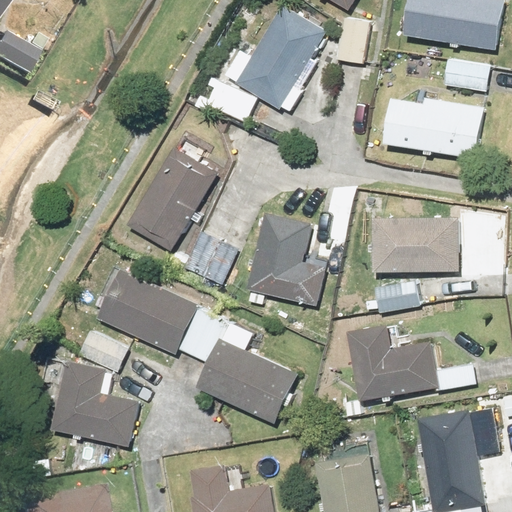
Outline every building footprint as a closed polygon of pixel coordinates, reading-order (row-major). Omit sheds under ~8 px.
[(283,103),(326,20),(287,0),(280,0),(239,80),(283,103)] [(505,0),(405,0),(401,23),(498,42),(505,0)] [(366,56),(372,16),(343,11),(336,51),(366,56)] [(0,28),(0,56),(18,67),(31,47),(0,28)] [(492,59),(445,52),(441,78),(488,85),(492,59)] [(255,93),(217,73),(205,98),(243,117),(255,93)] [(483,103),(390,91),(384,135),(477,147),(483,103)] [(219,159),(179,135),(129,216),(169,240),(219,159)] [(313,216),(266,206),(246,293),(261,296),(263,286),(316,298),(327,248),(306,243),(313,216)] [(458,211),(374,210),(374,260),(458,261),(458,211)] [(201,222),(188,251),(173,244),(167,258),(182,265),(185,259),(224,277),(241,240),(201,222)] [(125,260),(101,308),(176,345),(199,296),(125,260)] [(413,275),(376,279),(379,304),(416,300),(413,275)] [(389,318),(352,322),(359,390),(437,381),(432,330),(391,335),(389,318)] [(127,343),(90,327),(80,351),(117,367),(127,343)] [(226,338),(205,384),(280,418),(302,372),(226,338)] [(107,365),(67,357),(55,425),(133,440),(142,397),(102,389),(107,365)] [(467,403),(418,412),(434,508),(484,500),(467,403)] [(375,511),(365,449),(317,457),(326,511),(375,511)] [(224,461),(190,466),(195,511),(272,511),(269,478),(227,484),(224,461)] [(99,511),(95,481),(11,495),(13,511),(99,511)]
